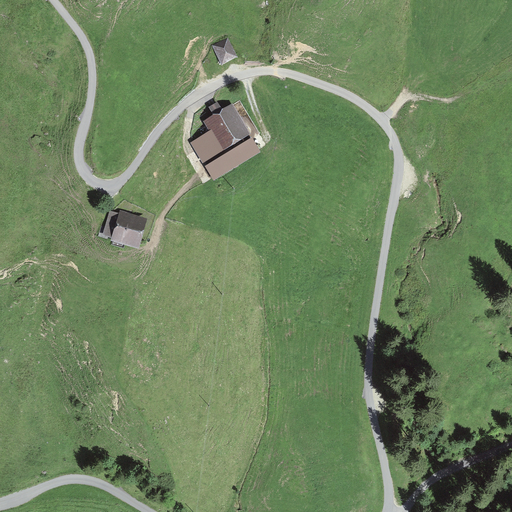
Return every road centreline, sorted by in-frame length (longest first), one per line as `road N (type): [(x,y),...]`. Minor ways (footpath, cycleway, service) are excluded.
road 1 (track): [(388,511),(369,387),(398,165),(388,128),(365,106),(309,79),(236,76),(188,100),(126,176),(96,182),(77,149),(91,61),(53,0)]
road 2 (track): [(0,501),(75,477),(150,511)]
road 3 (track): [(511,57),(454,90),(407,93),(382,119)]
road 4 (track): [(397,511),(458,467),(511,445)]
